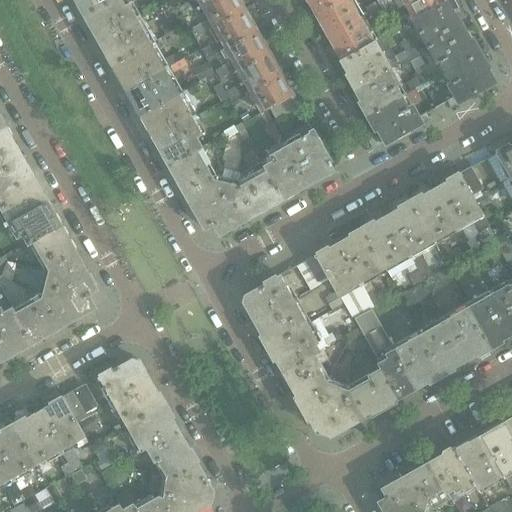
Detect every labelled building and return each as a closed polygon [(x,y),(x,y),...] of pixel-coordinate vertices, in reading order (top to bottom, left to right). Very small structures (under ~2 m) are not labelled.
[(76,0),(78,2),(77,5),(81,12),(84,13),(83,15),(109,0),(76,0)] [(149,43),(130,9),(128,6),(124,8),(119,0),(109,0),(83,15),(85,15),(84,19),(88,26),(91,27),(106,52),(105,55),(109,62),(112,63),(111,65),(149,43)] [(195,37),(213,27),(244,9),(238,0),(210,0),(200,6),(208,19),(191,29),(195,37)] [(307,0),(315,14),(340,0),(307,0)] [(372,43),(347,0),(340,0),(315,14),(342,61),(372,43)] [(409,24),(412,22),(445,3),(444,2),(443,0),(412,0),(406,3),(411,13),(408,15),(405,16),(409,24)] [(381,9),(376,1),(365,8),(369,15),(372,14),(381,9)] [(477,53),(457,17),(456,18),(446,1),(444,2),(445,3),(412,22),(435,63),(438,61),(444,72),(477,53)] [(193,10),(189,3),(179,9),(183,15),(193,10)] [(145,16),(155,9),(152,4),(142,10),(145,16)] [(256,31),(253,26),(244,9),(213,27),(225,48),(256,31)] [(386,17),(381,9),(372,14),(377,22),(386,17)] [(165,35),(186,23),(182,15),(161,27),(165,35)] [(237,69),(268,52),(256,31),(225,48),(232,61),(215,70),(220,79),(237,69)] [(391,68),(400,63),(402,67),(410,62),(408,58),(404,51),(395,57),(384,38),(376,42),(375,41),(372,43),(342,61),(351,77),(349,78),(370,114),(402,96),(395,85),(399,83),(391,68)] [(221,51),(216,41),(201,50),(207,59),(221,51)] [(177,93),(164,69),(149,43),(111,65),(113,65),(112,69),(116,76),(120,76),(134,102),(133,105),(137,112),(140,113),(140,115),(177,93)] [(427,69),(418,53),(417,53),(415,49),(407,54),(409,58),(408,58),(410,62),(417,74),(427,69)] [(280,73),(277,69),(268,52),(237,69),(249,90),(280,73)] [(173,64),(183,58),(180,53),(170,59),(173,64)] [(489,83),(491,76),(477,53),(444,72),(450,82),(446,84),(454,97),(448,101),(450,105),(489,83)] [(174,73),(187,65),(183,58),(173,64),(170,66),(174,73)] [(214,74),(208,63),(194,70),(200,81),(214,74)] [(266,109),(292,95),(280,73),(249,90),(261,112),(266,109)] [(426,88),(434,83),(432,79),(423,84),(426,88)] [(228,98),(225,92),(220,83),(212,88),(221,103),(228,98)] [(418,93),(426,88),(423,84),(415,89),(418,93)] [(241,95),(236,86),(225,92),(228,98),(231,102),(241,95)] [(200,132),(179,95),(177,93),(140,115),(141,115),(140,118),(144,125),(148,126),(162,152),(161,155),(165,162),(168,163),(168,165),(195,149),(202,145),(196,135),(200,132)] [(273,122),(299,107),(292,95),(266,109),(273,122)] [(426,113),(418,117),(411,104),(407,106),(402,96),(370,114),(383,137),(390,139),(428,117),(426,113)] [(250,118),(245,111),(238,115),(243,122),(250,118)] [(272,122),(264,127),(270,137),(278,133),(272,122)] [(249,138),(242,125),(241,123),(235,127),(243,141),(249,138)] [(25,164),(15,146),(10,138),(11,134),(8,127),(5,127),(5,125),(0,127),(0,192),(33,175),(31,174),(32,171),(28,164),(25,164)] [(294,190),(332,169),(329,164),(331,163),(312,130),(269,155),(266,150),(258,155),(262,163),(283,198),(283,196),(287,197),(293,194),(294,190)] [(511,143),(471,167),(480,183),(494,175),(492,170),(496,168),(498,173),(500,177),(487,185),(490,190),(511,177),(511,178),(511,143)] [(239,206),(240,184),(239,183),(212,176),(211,178),(195,149),(168,165),(169,165),(169,168),(172,175),(175,176),(175,178),(177,178),(176,181),(179,188),(183,189),(195,210),(193,211),(201,226),(203,225),(205,229),(214,223),(219,232),(244,219),(237,207),(239,206)] [(283,198),(262,163),(260,164),(264,170),(240,184),(239,206),(237,207),(244,219),(257,211),(260,212),(267,209),(268,205),(270,206),(270,204),(273,205),(280,201),(281,198),(283,198)] [(485,193),(480,183),(471,167),(459,173),(474,200),(485,193)] [(433,240),(481,213),(474,200),(459,173),(411,201),(433,240)] [(53,213),(43,196),(38,187),(39,184),(36,177),(33,176),(33,175),(0,192),(0,210),(15,237),(16,239),(22,235),(27,244),(61,225),(59,224),(60,221),(57,214),(53,213)] [(492,203),(486,193),(475,200),(480,210),(492,203)] [(384,268),(433,240),(411,201),(362,228),(384,268)] [(74,251),(75,247),(71,240),(68,240),(68,238),(67,237),(68,234),(64,227),(61,226),(61,225),(27,244),(27,245),(32,242),(48,270),(41,297),(58,305),(61,303),(70,319),(94,306),(87,295),(96,290),(94,286),(96,284),(90,273),(87,274),(74,251)] [(381,302),(367,277),(384,268),(362,228),(316,254),(328,277),(336,291),(344,303),(352,319),(381,302)] [(471,251),(461,233),(452,238),(463,256),(471,251)] [(508,241),(504,234),(493,240),(497,247),(508,241)] [(501,253),(511,247),(508,241),(497,247),(501,253)] [(511,261),(511,249),(511,247),(501,253),(506,264),(511,261)] [(316,254),(305,260),(318,283),(328,277),(316,254)] [(432,275),(421,255),(411,260),(418,272),(423,280),(432,275)] [(7,263),(1,277),(12,281),(15,264),(7,263)] [(449,277),(444,269),(432,277),(436,285),(449,277)] [(423,280),(418,272),(409,277),(413,285),(423,280)] [(493,284),(487,273),(482,276),(488,286),(493,284)] [(307,324),(290,293),(279,275),(245,295),(243,301),(269,346),(307,324)] [(488,286),(482,276),(476,279),(482,290),(488,286)] [(428,297),(421,284),(403,295),(411,307),(428,297)] [(511,332),(511,286),(507,289),(505,286),(468,307),(489,345),(511,332)] [(344,303),(336,291),(325,297),(332,310),(344,303)] [(70,319),(61,303),(58,305),(41,297),(15,312),(31,341),(70,319)] [(489,345),(468,307),(418,334),(440,373),(489,345)] [(0,359),(31,341),(15,312),(14,312),(12,308),(3,313),(0,308),(0,359)] [(440,373),(418,334),(394,348),(372,310),(355,319),(379,361),(377,362),(379,366),(380,368),(397,397),(440,373)] [(318,348),(313,341),(316,339),(307,324),(269,346),(303,407),(323,396),(321,393),(327,375),(313,351),(318,348)] [(336,340),(332,333),(320,340),(324,347),(336,340)] [(164,405),(139,360),(132,358),(99,377),(127,426),(164,405)] [(397,397),(380,368),(347,386),(329,378),(327,375),(321,393),(323,396),(303,407),(317,431),(325,426),(330,435),(397,397)] [(83,409),(74,391),(63,397),(75,417),(85,412),(83,409)] [(69,443),(83,435),(77,424),(78,423),(75,417),(63,397),(13,425),(35,463),(60,449),(68,463),(61,468),(66,477),(74,472),(73,471),(82,466),(69,443)] [(198,466),(164,405),(127,426),(141,451),(146,448),(154,462),(157,460),(165,475),(179,477),(198,466)] [(97,428),(91,417),(79,424),(85,435),(97,428)] [(477,486),(511,466),(511,435),(504,421),(492,429),(493,430),(469,444),(467,440),(455,447),(476,484),(477,486)] [(0,482),(35,463),(13,425),(0,432),(0,482)] [(476,484),(455,447),(383,488),(388,496),(424,507),(433,509),(451,499),(453,503),(466,496),(464,494),(465,493),(464,490),(476,484)] [(115,463),(111,455),(98,462),(102,470),(115,463)] [(122,511),(192,511),(208,503),(204,495),(212,490),(198,466),(179,477),(165,475),(124,468),(125,467),(122,461),(101,472),(112,493),(118,489),(117,487),(122,484),(159,494),(136,508),(133,503),(122,510),(122,511)] [(84,482),(77,471),(71,475),(77,486),(84,482)] [(24,500),(34,495),(35,494),(30,484),(19,490),(24,500)] [(63,500),(54,484),(46,489),(55,505),(63,500)] [(24,500),(19,490),(18,488),(6,495),(13,506),(22,501),(24,500)] [(34,495),(24,500),(22,501),(27,511),(36,511),(42,509),(34,495)] [(422,511),(424,507),(388,496),(379,501),(385,511),(422,511)] [(511,511),(511,498),(509,500),(507,497),(489,508),(491,511),(511,511)]
